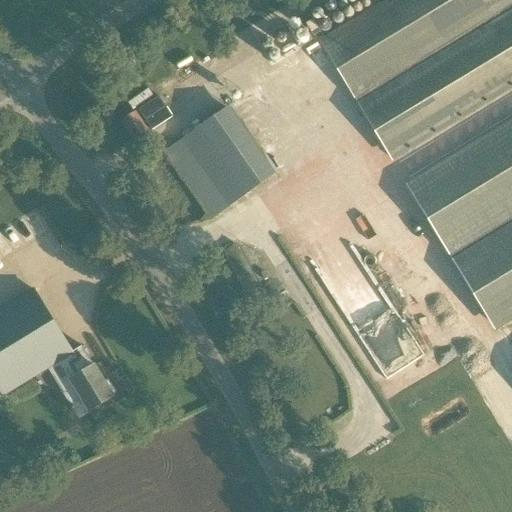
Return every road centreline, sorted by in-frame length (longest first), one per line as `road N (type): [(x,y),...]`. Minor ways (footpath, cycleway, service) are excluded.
road 1 (unclassified): [(292,511),(155,265),(12,87)]
road 2 (unclassified): [(147,0),(12,87)]
